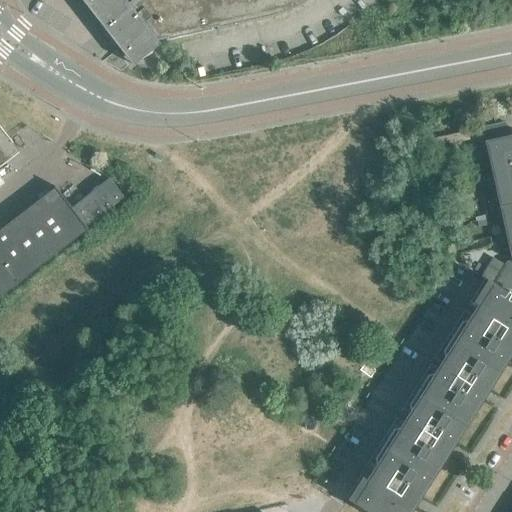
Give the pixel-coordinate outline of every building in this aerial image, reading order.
[(128,2),(126,0),(80,0),(131,65),(159,43),(158,41),(157,39),(128,2)] [(129,0),(128,2),(157,39),(165,37),(166,39),(211,29),(210,27),(215,26),(209,0),(129,0)] [(209,0),(215,26),(216,29),(219,29),(218,27),(254,19),(249,0),(209,0)] [(249,0),(254,19),(276,14),(282,12),(287,10),(293,8),(299,5),(304,2),(306,0),(249,0)] [(162,48),(149,58),(156,67),(169,57),(162,48)] [(505,122),(432,139),(434,147),(468,140),(484,136),(486,142),(491,166),(511,160),(511,135),(508,137),(505,122)] [(0,293),(85,228),(86,229),(87,228),(85,226),(123,197),(108,178),(71,207),(54,186),(53,187),(54,188),(0,230),(0,165),(19,151),(9,138),(0,126),(0,293)] [(511,160),(491,166),(497,189),(511,185),(511,160)] [(511,185),(497,189),(502,213),(511,211),(511,185)] [(511,211),(502,213),(508,237),(511,236),(511,211)] [(484,218),(477,220),(478,227),(486,225),(484,218)] [(505,266),(493,284),(511,296),(511,236),(508,237),(511,257),(511,261),(507,262),(506,264),(505,266)] [(491,284),(456,339),(500,367),(507,356),(505,354),(511,343),(511,296),(493,284),(492,283),(491,284)] [(456,339),(422,392),(466,420),(473,410),(470,408),(479,395),(483,389),(491,376),(493,377),(500,367),(456,339)] [(422,392),(388,445),(433,473),(439,463),(437,461),(439,457),(444,449),(449,443),(457,430),(459,431),(466,420),(422,392)] [(426,484),(433,473),(388,445),(381,457),(354,500),(373,511),(405,511),(424,483),(426,484)]
